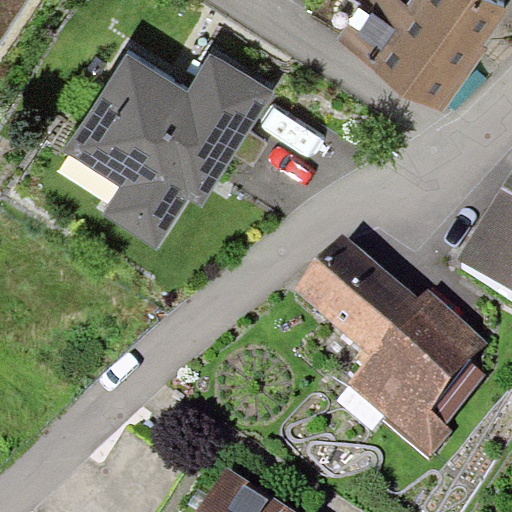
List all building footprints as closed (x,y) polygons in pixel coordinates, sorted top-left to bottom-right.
[(431,100),(500,3),(495,0),(406,0),(398,13),(379,0),(356,0),(363,5),(340,39),(431,100)] [(237,129),(245,117),(261,92),(207,57),(185,93),(124,55),(78,127),(136,164),(106,210),(150,238),(225,121),(237,129)] [(511,189),(503,205),(511,210),(511,189)] [(511,210),(503,205),(459,275),(511,308),(511,210)] [(445,435),(425,418),(467,368),(336,253),(298,298),(363,352),(356,361),(364,368),(352,382),(386,410),(381,416),(428,456),(445,435)] [(279,511),(269,505),(264,511),(258,511),(225,491),(210,511),(279,511)]
